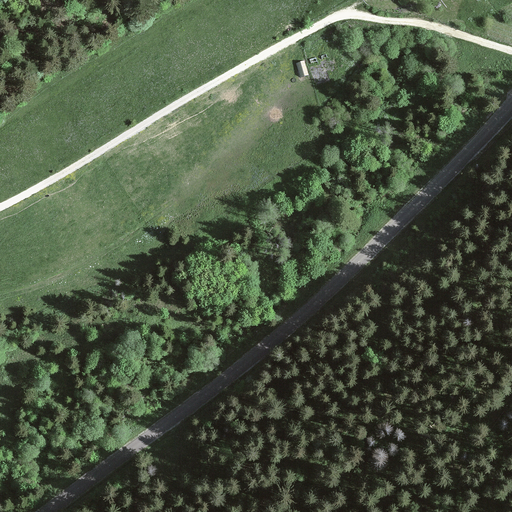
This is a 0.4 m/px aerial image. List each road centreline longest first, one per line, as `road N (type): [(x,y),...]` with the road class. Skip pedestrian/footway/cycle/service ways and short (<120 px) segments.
road 1 (tertiary): [(511,103),(356,265),(250,360),(47,511)]
road 2 (track): [(0,207),(339,13)]
road 3 (track): [(511,52),(426,22),(339,13)]
